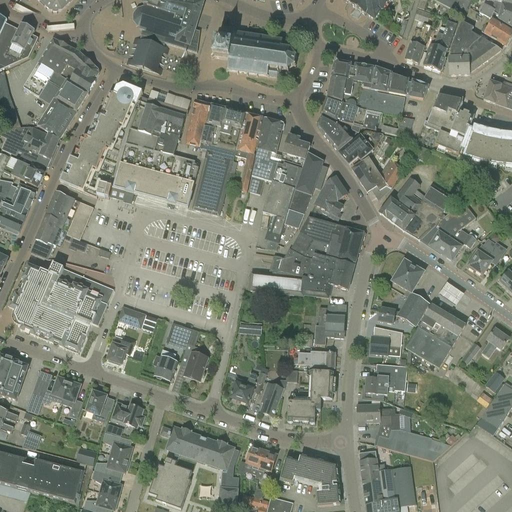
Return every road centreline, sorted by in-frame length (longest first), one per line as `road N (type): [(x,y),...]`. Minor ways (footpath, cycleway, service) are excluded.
road 1 (residential): [(116,69),(70,147),(0,302)]
road 2 (tertiary): [(344,442),(358,310),(370,255),(383,237)]
road 3 (residential): [(92,372),(144,211)]
road 4 (tertiary): [(383,237),(292,100)]
road 5 (tertiary): [(511,318),(383,237)]
road 6 (residential): [(242,269),(211,413)]
road 7 (unclassified): [(344,442),(269,432),(211,413)]
